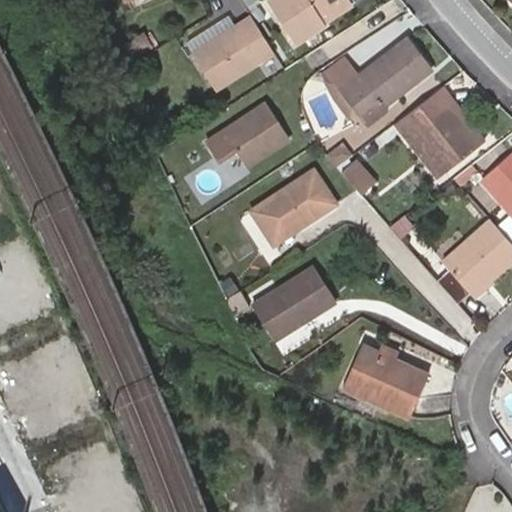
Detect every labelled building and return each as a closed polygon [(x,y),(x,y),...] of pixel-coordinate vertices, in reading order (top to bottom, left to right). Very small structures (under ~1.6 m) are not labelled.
[(321,9),(334,0),(274,0),(273,1),(300,44),(331,25),(321,9)] [(354,8),(348,0),(334,0),(321,9),(331,25),(354,8)] [(214,89),(274,52),(252,15),(192,52),(214,89)] [(363,73),(348,54),(331,68),(335,74),(365,112),(385,97),(390,103),(435,69),(411,36),(363,73)] [(128,49),(133,58),(153,45),(148,37),(128,49)] [(365,112),(335,74),(328,80),(336,96),(354,120),(365,112)] [(416,128),(448,170),(487,140),(476,127),(470,131),(449,103),(438,90),(398,121),(408,135),(416,128)] [(385,97),(365,112),(372,123),(393,108),(390,103),(385,97)] [(454,99),(449,103),(470,131),(476,127),(454,99)] [(265,101),(221,130),(208,138),(224,162),(237,154),(244,165),(288,137),(265,101)] [(200,126),(187,134),(196,147),(208,138),(200,126)] [(187,134),(159,153),(168,171),(198,151),(196,147),(187,134)] [(511,156),(484,182),(511,212),(511,156)] [(297,224),(299,227),(336,202),(314,168),(253,209),(273,239),(297,224)] [(511,237),(511,216),(510,214),(499,224),(511,237)] [(473,295),(511,260),(511,241),(491,218),(444,260),(473,295)] [(275,243),(299,227),(297,224),(273,239),(275,243)] [(315,267),(253,305),(275,340),(336,301),(315,267)] [(346,382),(413,411),(430,369),(364,341),(346,382)] [(0,511),(13,511),(0,481),(0,511)]
